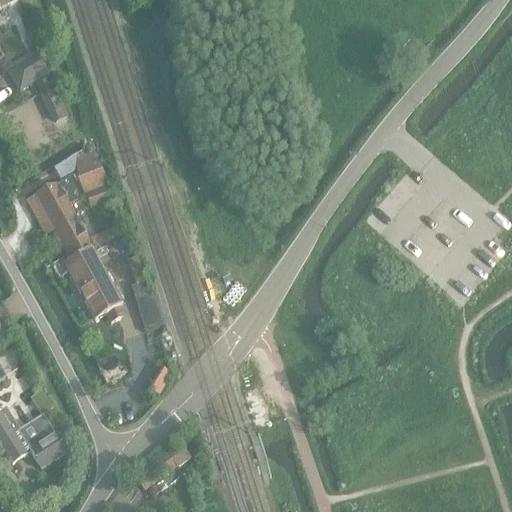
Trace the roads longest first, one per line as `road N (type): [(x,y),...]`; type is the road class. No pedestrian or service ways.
road 1 (unclassified): [(117,468),(227,357),(356,170),(501,0)]
road 2 (unclassified): [(117,468),(0,252)]
road 3 (unknown): [(511,391),(419,438),(347,497)]
